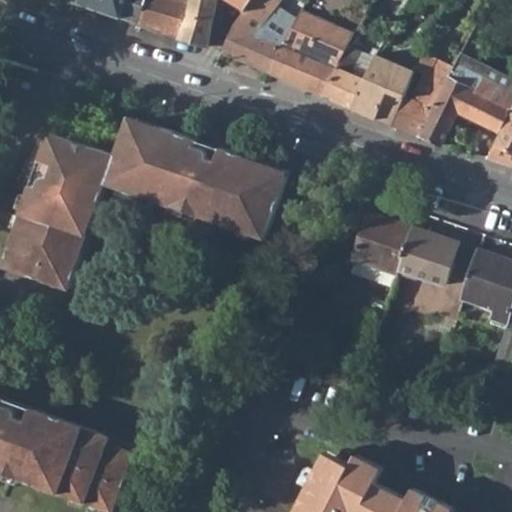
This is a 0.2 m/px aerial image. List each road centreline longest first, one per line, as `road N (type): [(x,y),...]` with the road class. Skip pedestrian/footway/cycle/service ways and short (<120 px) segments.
road 1 (secondary): [(511,187),(0,19)]
road 2 (unknown): [(63,42),(0,217)]
